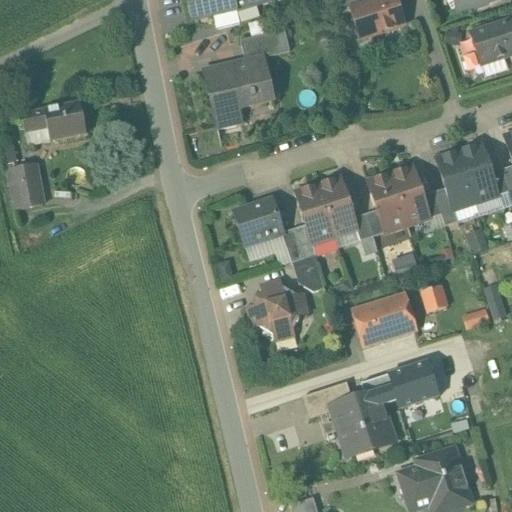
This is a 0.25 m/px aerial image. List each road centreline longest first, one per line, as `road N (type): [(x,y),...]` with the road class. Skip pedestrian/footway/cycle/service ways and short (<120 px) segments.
road 1 (residential): [(511,105),(407,138),(347,141),(179,193)]
road 2 (residential): [(251,511),(179,193)]
road 3 (residential): [(179,193),(136,0)]
road 4 (residential): [(134,0),(0,68)]
